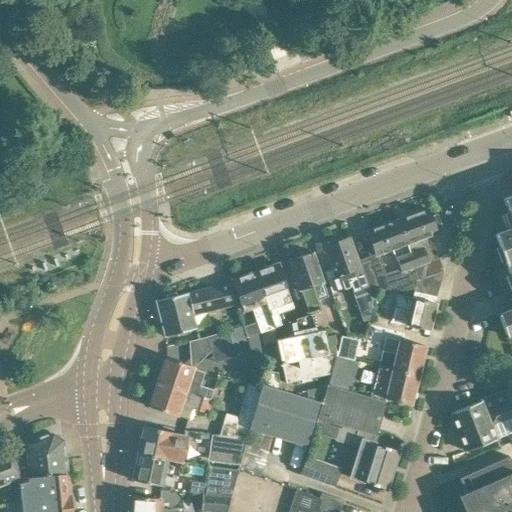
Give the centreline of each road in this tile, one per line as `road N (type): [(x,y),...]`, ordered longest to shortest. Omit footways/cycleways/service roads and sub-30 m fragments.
road 1 (tertiary): [(143,130),(462,24),(497,0)]
road 2 (tertiary): [(141,271),(497,148)]
road 3 (unclassified): [(405,511),(455,350),(497,148)]
road 4 (tertiary): [(86,124),(109,158),(120,197),(124,248),(116,279)]
road 5 (tertiary): [(141,271),(143,130)]
road 6 (tertiary): [(0,19),(86,124)]
road 7 (tertiary): [(114,389),(141,271)]
